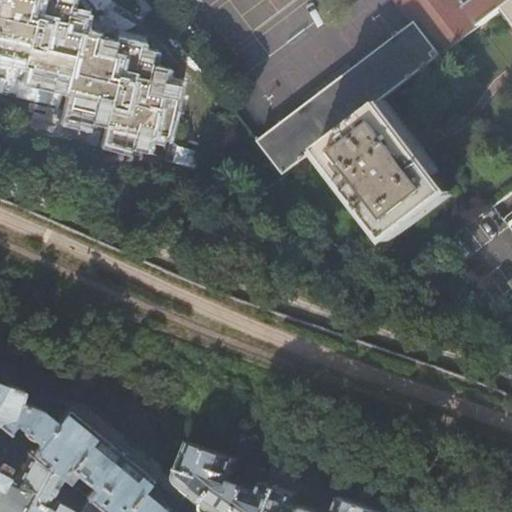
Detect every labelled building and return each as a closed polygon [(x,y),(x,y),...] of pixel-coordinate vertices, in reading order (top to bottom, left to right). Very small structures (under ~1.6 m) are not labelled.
[(146,81),(148,71),(151,58),(136,54),(138,47),(115,41),(113,50),(91,45),(93,36),(77,32),(80,17),(66,14),(68,0),(0,0),(0,57),(7,59),(8,55),(22,58),(20,63),(29,65),(25,80),(48,86),(49,81),(63,85),(62,89),(71,91),(66,113),(89,119),(91,114),(105,117),(104,122),(111,124),(108,139),(131,144),(132,142),(143,92),(146,81)] [(398,0),(416,22),(441,54),(483,22),(468,4),(465,0),(398,0)] [(511,0),(473,0),(468,4),(483,22),(498,10),(511,0)] [(511,0),(498,10),(511,27),(511,0)] [(441,54),(416,22),(257,143),(283,177),(320,149),(382,102),(441,54)] [(148,71),(146,81),(161,85),(163,75),(148,71)] [(143,92),(158,97),(161,85),(146,81),(143,92)] [(158,97),(149,133),(164,137),(175,87),(161,85),(158,97)] [(158,97),(143,92),(132,142),(146,145),(149,133),(158,97)] [(382,102),(320,149),(391,239),(452,192),(382,102)] [(504,256),(511,250),(511,193),(486,211),(496,227),(489,232),(504,256)] [(173,511),(178,507),(149,482),(148,481),(152,476),(151,475),(66,406),(54,419),(39,406),(17,398),(20,387),(0,380),(0,426),(4,429),(12,421),(16,425),(20,428),(13,437),(44,463),(101,508),(105,511),(173,511)] [(0,437),(22,455),(9,477),(1,472),(4,467),(0,464),(0,511),(18,511),(44,463),(13,437),(4,429),(0,426),(0,437)] [(272,511),(287,471),(272,466),(264,486),(262,489),(232,478),(240,454),(194,437),(192,439),(180,476),(183,483),(205,503),(208,509),(213,511),(272,511)] [(44,463),(18,511),(98,511),(101,508),(44,463)] [(362,511),(367,500),(346,492),(338,511),(325,511),(319,508),(308,506),(297,502),(300,493),(311,497),(313,490),(294,484),(296,474),(287,471),(272,511),(362,511)] [(385,511),(388,507),(367,500),(362,511),(385,511)]
